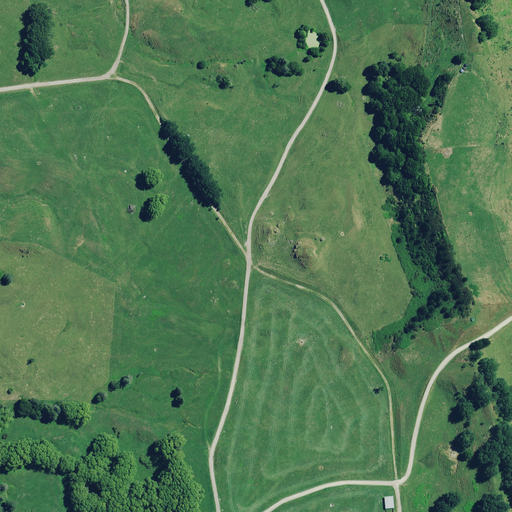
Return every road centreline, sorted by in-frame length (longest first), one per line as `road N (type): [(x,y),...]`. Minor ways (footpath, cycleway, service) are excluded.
road 1 (track): [(321,0),(334,57),(254,214),(248,262),(324,297),(387,383),(400,511)]
road 2 (track): [(266,511),(323,485),(404,479),(431,380),(459,349),(511,317)]
road 3 (track): [(218,511),(210,457),(236,365),(248,262)]
road 4 (track): [(109,74),(139,87),(249,258)]
